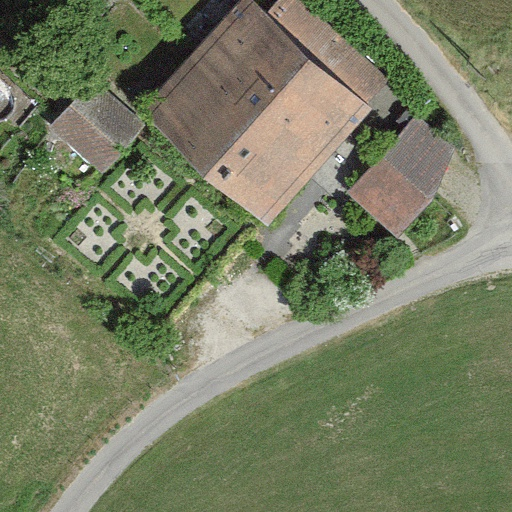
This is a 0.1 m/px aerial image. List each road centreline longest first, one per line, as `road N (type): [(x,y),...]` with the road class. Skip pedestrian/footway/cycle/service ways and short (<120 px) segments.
road 1 (unclassified): [(71,511),(98,474),(187,390),(511,234)]
road 2 (unclassified): [(367,0),(426,55),(511,185)]
